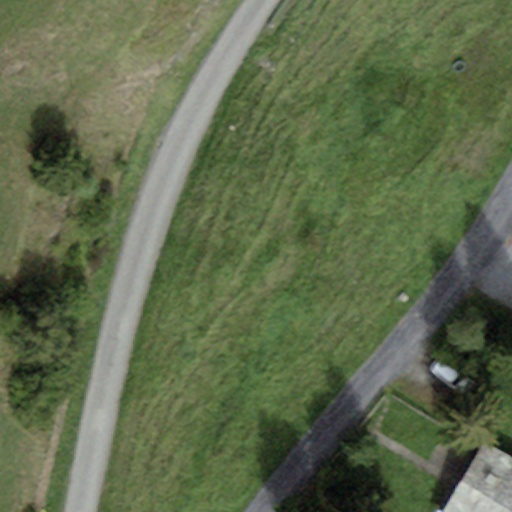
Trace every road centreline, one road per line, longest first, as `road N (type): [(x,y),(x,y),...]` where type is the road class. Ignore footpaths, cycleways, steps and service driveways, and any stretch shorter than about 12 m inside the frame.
road 1 (unclassified): [(257,0),(188,119),(104,362),(79,511)]
road 2 (unclassified): [(269,511),(464,263),(511,176)]
